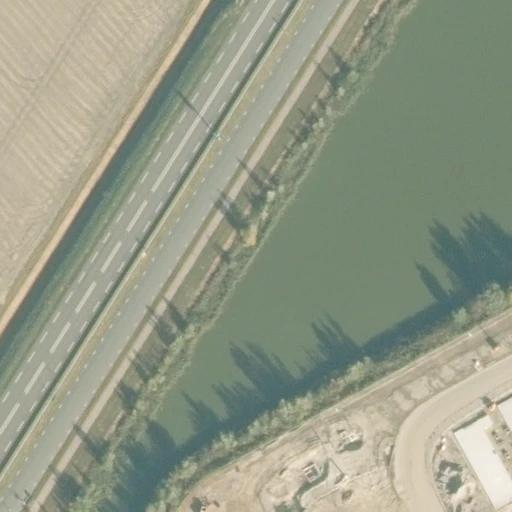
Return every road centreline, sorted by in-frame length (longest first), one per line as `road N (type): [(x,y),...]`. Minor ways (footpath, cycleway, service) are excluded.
road 1 (unclassified): [(7,511),(330,0)]
road 2 (trunk): [(275,0),(0,438)]
